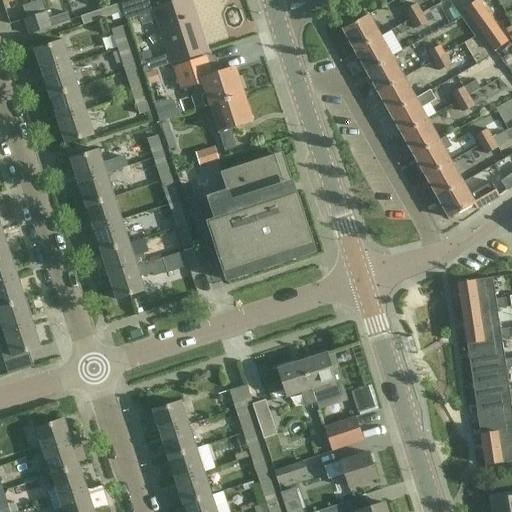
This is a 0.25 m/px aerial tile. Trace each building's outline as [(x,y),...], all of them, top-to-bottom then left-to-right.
[(177,0),(136,0),(121,5),(126,17),(127,21),(155,12),(169,54),(152,60),(143,63),(141,64),(144,74),(145,73),(155,70),(207,53),(190,0),(183,0),(178,2),(177,0)] [(477,0),(465,9),(495,51),(508,42),(478,0),(477,0)] [(511,4),(510,0),(506,0),(500,3),(506,15),(511,11),(511,4)] [(496,20),(506,15),(500,3),(490,8),(496,20)] [(117,6),(99,12),(101,20),(112,16),(114,22),(126,17),(121,5),(117,6)] [(405,11),(410,21),(422,14),(417,5),(405,11)] [(49,18),(50,18),(47,12),(24,19),(29,34),(52,27),(49,19),(49,18)] [(101,20),(99,12),(81,18),(84,26),(101,20)] [(50,18),(49,18),(49,19),(52,27),(70,21),(67,13),(50,18)] [(427,23),(422,14),(410,21),(415,30),(427,23)] [(355,52),(381,37),(368,16),(343,30),(355,52)] [(112,30),(118,50),(128,47),(121,27),(112,30)] [(355,52),(367,72),(392,58),(381,37),(355,52)] [(44,74),(72,66),(64,42),(36,50),(44,74)] [(429,53),(434,63),(446,56),(441,46),(429,53)] [(128,47),(118,50),(124,69),(134,66),(128,47)] [(150,52),(140,55),(143,63),(152,60),(150,52)] [(452,65),(446,56),(434,63),(439,72),(452,65)] [(191,99),(195,111),(244,95),(235,68),(219,73),(218,70),(214,68),(210,69),(206,58),(173,68),(181,91),(194,87),(197,95),(192,96),(191,99)] [(392,58),(367,72),(379,93),(404,79),(392,58)] [(44,74),(52,97),(79,89),(72,66),(44,74)] [(155,70),(145,73),(149,84),(159,81),(155,70)] [(127,77),(133,96),(143,93),(136,74),(127,77)] [(415,99),(404,79),(379,93),(390,114),(415,99)] [(476,81),(464,88),(469,97),(481,91),(476,81)] [(452,94),(457,104),(469,97),(464,88),(452,94)] [(52,97),(59,120),(92,110),(89,100),(83,102),(79,89),(52,97)] [(401,134),(427,120),(421,108),(435,100),(429,91),(415,99),(390,114),(401,134)] [(143,93),(133,96),(139,115),(149,112),(143,93)] [(244,95),(195,111),(195,112),(210,107),(219,133),(220,132),(226,151),(236,148),(230,129),(253,121),(244,95)] [(474,107),(469,97),(457,104),(462,113),(474,107)] [(169,98),(153,103),(156,113),(159,123),(182,116),(178,103),(177,103),(176,103),(174,103),(173,103),(172,102),(171,101),(170,100),(170,99),(169,98)] [(92,110),(59,120),(67,144),(94,136),(87,112),(92,110)] [(439,141),(427,120),(401,134),(413,155),(439,141)] [(488,129),(475,137),(480,146),(493,139),(488,129)] [(486,155),(510,142),(505,132),(493,139),(480,146),(486,155)] [(147,139),(154,160),(163,157),(157,136),(147,139)] [(439,141),(413,155),(425,176),(451,162),(439,141)] [(200,167),(219,161),(215,147),(196,153),(200,167)] [(511,150),(502,156),(510,171),(511,170),(511,150)] [(72,159),(79,184),(107,175),(99,151),(72,159)] [(215,220),(211,222),(208,223),(227,281),(315,252),(296,194),(289,197),(286,188),(275,155),(221,173),(227,192),(208,198),(215,220)] [(163,157),(154,160),(160,178),(169,175),(163,157)] [(425,176),(437,197),(463,183),(451,162),(425,176)] [(177,175),(181,186),(190,182),(195,181),(191,171),(177,175)] [(79,184),(87,207),(114,198),(107,175),(79,184)] [(511,175),(502,183),(507,190),(511,187),(511,175)] [(181,186),(185,197),(194,194),(190,182),(181,186)] [(162,186),(169,205),(178,202),(172,183),(162,186)] [(463,183),(437,197),(449,219),(474,205),(477,210),(500,197),(492,183),(470,195),(463,183)] [(198,205),(194,194),(185,197),(188,208),(198,205)] [(122,221),(114,198),(87,207),(94,230),(122,221)] [(178,202),(169,205),(175,225),(184,222),(178,202)] [(188,208),(192,220),(202,217),(198,205),(188,208)] [(205,228),(202,217),(192,220),(196,231),(205,228)] [(94,230),(102,253),(129,244),(122,221),(94,230)] [(209,239),(205,228),(196,231),(199,242),(209,239)] [(184,252),(193,248),(187,229),(177,232),(184,252)] [(0,256),(10,254),(2,231),(0,231),(0,256)] [(133,257),(129,244),(102,253),(109,276),(147,264),(143,254),(133,257)] [(193,248),(184,252),(190,271),(199,268),(205,266),(199,247),(193,248)] [(0,256),(0,282),(17,277),(10,254),(0,256)] [(160,259),(147,264),(109,276),(117,300),(145,291),(141,280),(153,276),(154,279),(165,275),(160,259)] [(0,308),(25,301),(17,277),(0,282),(0,308)] [(459,283),(463,314),(497,309),(507,307),(506,298),(496,300),(493,278),(459,283)] [(0,334),(32,324),(25,301),(0,308),(0,334)] [(511,329),(503,331),(500,310),(466,314),(470,345),(505,340),(511,338),(511,329)] [(32,324),(0,334),(0,349),(8,376),(34,367),(29,352),(40,348),(32,324)] [(406,340),(411,357),(415,355),(417,355),(412,338),(406,340)] [(470,345),(475,375),(509,370),(511,369),(511,360),(508,361),(505,340),(470,345)] [(317,404),(327,401),(341,396),(327,354),(302,361),(317,404)] [(307,407),(317,404),(302,361),(278,369),(288,397),(302,393),(307,407)] [(475,375),(479,405),(511,400),(511,390),(511,391),(509,370),(475,375)] [(236,410),(246,407),(253,405),(247,385),(229,391),(236,410)] [(511,400),(479,405),(483,435),(511,431),(511,400)] [(265,439),(277,435),(266,401),(253,405),(265,439)] [(161,434),(189,425),(182,403),(154,411),(161,434)] [(236,410),(244,434),(254,431),(246,407),(236,410)] [(325,428),(329,440),(333,452),(363,442),(355,418),(325,428)] [(36,429),(44,451),(71,442),(64,419),(36,429)] [(161,434),(169,458),(197,450),(189,425),(161,434)] [(244,434),(251,457),(261,454),(254,431),(244,434)] [(511,431),(483,435),(487,466),(511,462),(511,431)] [(44,451),(51,474),(79,466),(71,442),(44,451)] [(197,450),(169,458),(176,481),(204,472),(197,450)] [(377,479),(368,453),(324,467),(328,480),(346,474),(350,488),(377,479)] [(251,457),(259,480),(269,477),(261,454),(251,457)] [(302,462),(274,472),(278,484),(306,475),(302,462)] [(56,489),(48,492),(51,502),(59,499),(87,489),(79,466),(51,474),(56,489)] [(212,496),(204,472),(176,481),(184,504),(212,496)] [(269,477),(259,480),(267,504),(276,500),(269,477)] [(12,505),(36,496),(32,486),(8,495),(12,505)] [(63,509),(63,511),(94,511),(87,489),(59,499),(51,502),(54,511),(63,509)] [(0,496),(0,511),(10,511),(5,495),(0,496)] [(217,511),(212,496),(184,504),(186,511),(217,511)] [(511,511),(511,496),(492,499),(494,511),(511,511)] [(280,511),(276,500),(267,504),(269,511),(280,511)] [(351,511),(348,503),(320,511),(351,511)] [(359,511),(387,511),(385,503),(359,511)]
